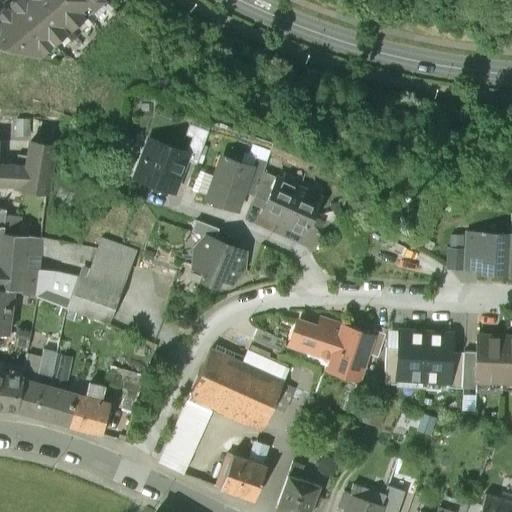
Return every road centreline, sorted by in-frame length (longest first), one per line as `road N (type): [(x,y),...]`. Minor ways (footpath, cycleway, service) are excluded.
road 1 (secondary): [(511,78),(393,59),(235,0)]
road 2 (residential): [(130,479),(202,340),(255,307),(316,296)]
road 3 (residential): [(316,296),(511,296)]
road 4 (residential): [(316,296),(309,268),(285,244),(191,205)]
road 5 (residential): [(0,439),(130,479)]
